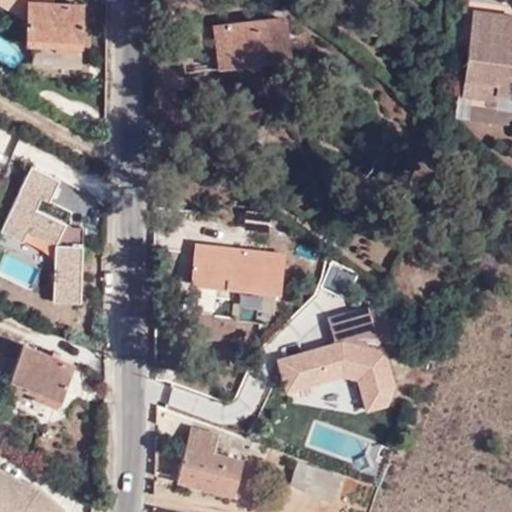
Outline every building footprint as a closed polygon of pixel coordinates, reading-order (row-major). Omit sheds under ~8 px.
[(80,3),(31,0),(27,0),(25,40),(78,44),(80,3)] [(491,6),(472,4),(462,80),(492,83),(491,92),(511,94),(511,14),(490,11),(491,6)] [(256,19),(261,61),(288,58),(283,16),(256,19)] [(213,43),(216,67),(261,61),(256,19),(179,27),(180,46),(213,43)] [(52,303),(83,303),(82,226),(21,201),(51,201),(61,177),(29,164),(8,214),(8,261),(5,268),(27,278),(35,278),(35,259),(36,257),(51,263),(52,303)] [(194,243),(191,278),(279,289),(283,255),(194,243)] [(279,289),(191,278),(190,282),(278,294),(279,289)] [(335,340),(275,355),(285,391),(353,373),(363,411),(398,402),(372,304),(328,315),(335,340)] [(16,359),(0,352),(0,379),(1,378),(7,381),(28,389),(59,402),(74,365),(23,344),(16,359)] [(23,402),(28,389),(7,381),(4,390),(3,393),(23,402)] [(201,477),(199,485),(231,494),(239,460),(213,453),(217,433),(190,426),(179,470),(201,477)] [(314,466),(297,460),(290,483),(306,489),(314,466)] [(177,479),(199,485),(201,477),(179,470),(177,479)] [(37,492),(0,473),(0,511),(57,511),(59,511),(37,492)]
